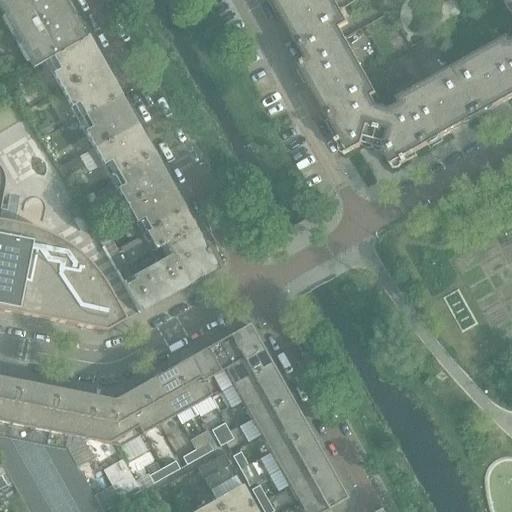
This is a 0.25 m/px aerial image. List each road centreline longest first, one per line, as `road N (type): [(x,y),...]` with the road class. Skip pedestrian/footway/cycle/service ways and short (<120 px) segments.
road 1 (residential): [(91,0),(253,287)]
road 2 (residential): [(0,346),(108,364),(253,287)]
road 3 (residential): [(362,227),(276,72),(278,54),(248,0)]
road 4 (residential): [(253,287),(377,511)]
road 5 (residential): [(362,227),(511,143)]
road 6 (residential): [(253,287),(362,227)]
